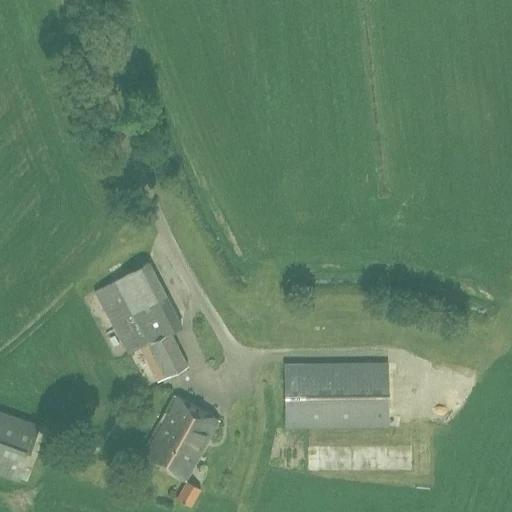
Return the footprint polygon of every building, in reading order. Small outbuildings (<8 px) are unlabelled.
[(188,366),(170,332),(181,326),(148,261),(95,289),(128,353),(142,345),(160,380),(188,366)] [(285,427),(388,426),(387,363),(284,364),(285,427)] [(184,427),(208,440),(219,421),(174,396),(156,430),(176,442),(184,427)] [(0,472),(18,479),(38,424),(0,411),(0,472)] [(186,480),(208,440),(184,427),(176,442),(156,430),(142,455),(186,480)] [(192,507),(201,489),(186,483),(179,500),(192,507)]
